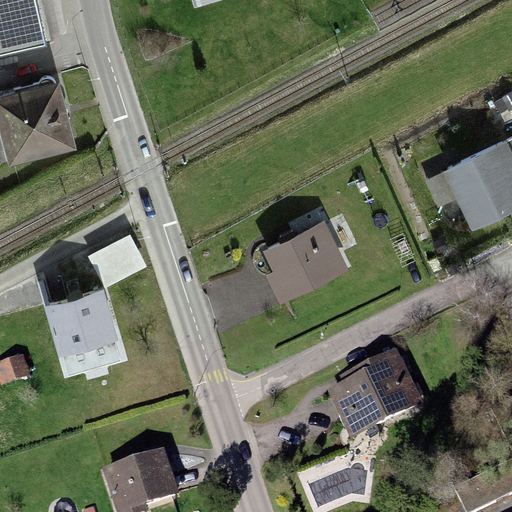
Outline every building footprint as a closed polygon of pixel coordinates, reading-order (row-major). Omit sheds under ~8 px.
[(0,0),(0,51),(46,40),(36,0),(0,0)] [(60,72),(0,85),(0,120),(9,157),(76,141),(60,72)] [(458,195),(472,223),(511,203),(511,148),(507,138),(505,134),(443,164),(446,169),(458,195)] [(438,205),(458,195),(446,169),(425,179),(438,205)] [(323,229),(264,254),(284,301),(343,276),(323,229)] [(130,231),(88,253),(106,286),(148,264),(130,231)] [(111,303),(51,320),(66,371),(125,354),(111,303)] [(24,358),(0,366),(0,383),(2,388),(31,379),(24,358)] [(402,368),(327,399),(346,447),(421,417),(402,368)] [(511,406),(493,415),(511,455),(511,406)] [(157,454),(102,471),(115,511),(151,511),(174,505),(157,454)] [(511,467),(511,465),(455,490),(465,511),(474,511),(511,495),(511,467)]
